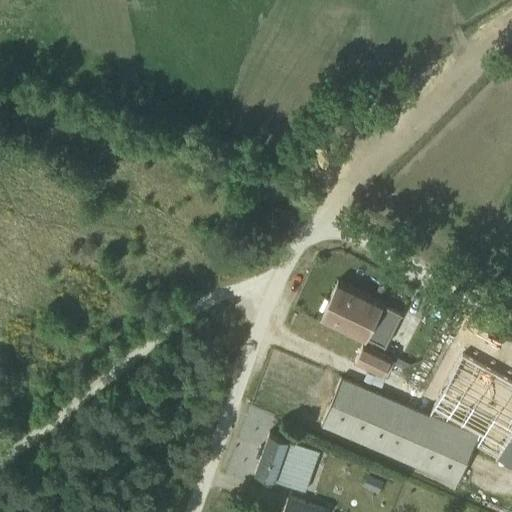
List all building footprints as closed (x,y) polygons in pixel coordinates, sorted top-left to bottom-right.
[(402,309),(337,278),(319,316),(364,337),(362,340),(382,350),(402,309)] [(461,311),(453,324),(474,337),(482,324),(461,311)] [(348,337),(340,354),(382,375),(391,358),(348,337)] [(511,358),(477,339),(442,403),(494,431),(484,448),(511,463),(511,358)] [(476,433),(341,376),(320,424),(455,481),(476,433)] [(319,449),(268,430),(252,472),(303,491),(319,449)] [(387,482),(368,473),(361,488),(380,497),(387,482)] [(326,511),(328,509),(288,494),(280,511),(326,511)]
